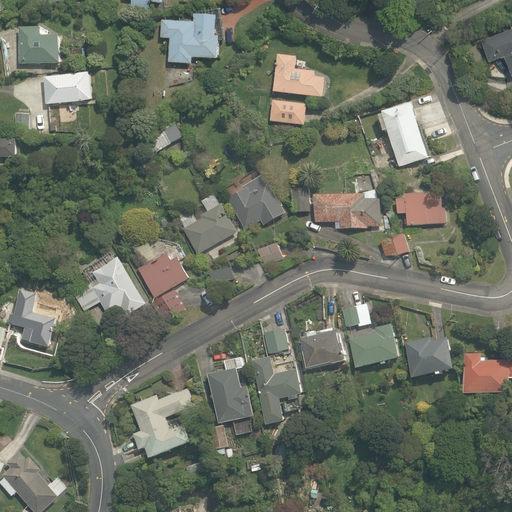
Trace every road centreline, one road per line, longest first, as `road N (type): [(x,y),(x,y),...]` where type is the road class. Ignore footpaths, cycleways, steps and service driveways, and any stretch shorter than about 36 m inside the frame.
road 1 (unclassified): [(511,293),(464,298),(335,270),(305,277),(73,405)]
road 2 (residential): [(475,149),(447,77),(419,43),(338,23),(294,0)]
